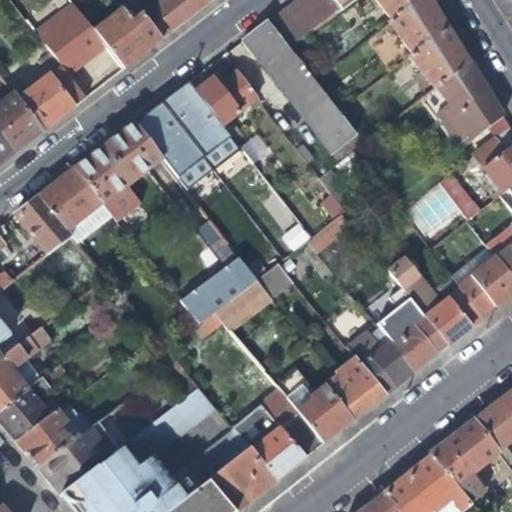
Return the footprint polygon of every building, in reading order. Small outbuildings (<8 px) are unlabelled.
[(209,0),(158,0),(156,2),(175,28),(193,14),(210,1),(209,0)] [(293,0),(265,22),(286,49),(351,0),(293,0)] [(374,0),(390,21),(417,0),(374,0)] [(387,23),(410,55),(445,29),(436,14),(427,0),(417,0),(390,21),(387,23)] [(92,30),(105,48),(122,69),(144,52),(160,40),(141,14),(131,1),(92,30)] [(151,6),(141,14),(160,40),(175,28),(156,2),(151,6)] [(352,134),(286,49),(265,22),(253,31),(242,39),(329,152),(352,134)] [(431,91),(433,89),(466,63),(456,47),(445,29),(410,55),(407,58),(431,91)] [(104,82),(122,69),(105,48),(88,61),(104,82)] [(46,76),(15,100),(40,132),(63,114),(82,99),(49,54),(37,63),(46,76)] [(485,93),(466,63),(433,89),(446,106),(435,115),(461,150),(464,147),(501,119),(485,93)] [(209,80),(192,91),(201,103),(231,142),(240,136),(228,120),(256,98),(236,72),(227,79),(215,87),(209,80)] [(168,128),(201,103),(192,91),(185,82),(163,99),(131,124),(155,155),(177,138),(168,128)] [(0,139),(11,154),(25,143),(40,132),(15,100),(11,95),(0,103),(0,139)] [(500,196),(506,191),(511,186),(511,137),(501,119),(464,147),(471,157),(500,196)] [(159,160),(155,155),(131,124),(101,147),(72,169),(98,202),(100,204),(159,160)] [(256,134),(240,147),(254,165),(270,152),(256,134)] [(0,162),(11,154),(0,139),(0,162)] [(56,181),(35,197),(62,229),(98,202),(72,169),(56,181)] [(450,173),(438,183),(467,219),(480,209),(450,173)] [(438,185),(405,211),(426,238),(459,213),(438,185)] [(314,197),(331,221),(337,216),(341,213),(324,189),(314,197)] [(44,254),(67,236),(62,229),(35,197),(23,207),(12,215),(44,254)] [(109,216),(100,204),(98,202),(62,229),(67,236),(74,243),(109,216)] [(347,228),(337,216),(331,221),(306,240),(304,241),(313,253),(347,228)] [(484,247),(485,249),(491,256),(511,282),(511,234),(508,229),(484,247)] [(448,277),(454,285),(491,256),(485,249),(448,277)] [(454,285),(457,289),(479,318),(499,302),(511,291),(511,282),(491,256),(454,285)] [(176,300),(195,324),(209,313),(251,281),(233,257),(176,300)] [(384,273),(409,303),(444,345),(465,329),(479,318),(457,289),(438,304),(401,259),(384,273)] [(263,272),(253,280),(271,301),(271,300),(291,284),(274,264),(263,272)] [(228,335),(271,301),(253,280),(251,281),(209,313),(217,323),(228,335)] [(409,303),(398,312),(410,326),(388,343),(411,372),(430,357),(444,345),(409,303)] [(376,330),(388,343),(410,326),(398,312),(376,330)] [(197,337),(217,323),(209,313),(195,324),(190,328),(197,337)] [(40,326),(0,357),(0,407),(25,388),(11,370),(27,357),(50,339),(40,326)] [(345,351),(351,359),(380,396),(396,384),(411,372),(388,343),(376,330),(375,327),(345,351)] [(41,376),(27,357),(11,370),(25,388),(41,376)] [(332,374),(333,375),(362,410),(372,403),(380,396),(351,359),(332,374)] [(158,372),(179,399),(194,388),(172,361),(158,372)] [(56,364),(41,376),(49,386),(64,374),(56,364)] [(275,390),(282,398),(299,384),(289,371),(271,385),(275,390)] [(309,395),(292,409),(321,443),(342,426),(349,420),(362,410),(333,375),(320,386),(309,395)] [(34,398),(49,386),(41,376),(25,388),(0,407),(0,425),(3,429),(13,440),(47,415),(34,398)] [(309,395),(299,384),(282,398),(292,409),(309,395)] [(511,421),(511,387),(496,401),(511,421)] [(121,445),(137,464),(137,465),(211,407),(194,388),(179,399),(139,431),(123,443),(121,445)] [(275,390),(229,428),(246,449),(273,481),(298,461),(321,443),(292,409),(282,398),(275,390)] [(120,401),(87,427),(35,467),(43,476),(48,482),(74,461),(69,454),(78,447),(85,455),(115,432),(130,421),(134,418),(120,401)] [(494,450),(511,435),(511,421),(496,401),(486,408),(470,421),(494,450)] [(52,410),(47,415),(13,440),(25,455),(35,467),(87,427),(76,414),(72,417),(62,404),(53,411),(52,410)] [(115,432),(123,443),(139,431),(130,421),(115,432)] [(495,452),(494,450),(470,421),(449,437),(428,455),(463,498),(481,484),(471,471),(495,452)] [(246,449),(229,428),(226,425),(152,483),(154,486),(171,507),(204,481),(246,449)] [(137,464),(121,445),(59,492),(76,511),(137,464)] [(246,449),(204,481),(229,511),(233,511),(256,494),(273,481),(246,449)] [(463,498),(428,455),(405,472),(380,492),(395,511),(452,511),(465,501),(463,498)] [(137,464),(76,511),(121,511),(154,486),(152,483),(137,465),(137,464)] [(165,511),(229,511),(204,481),(171,507),(165,511)] [(165,511),(171,507),(154,486),(121,511),(165,511)] [(395,511),(380,492),(354,511),(395,511)]
